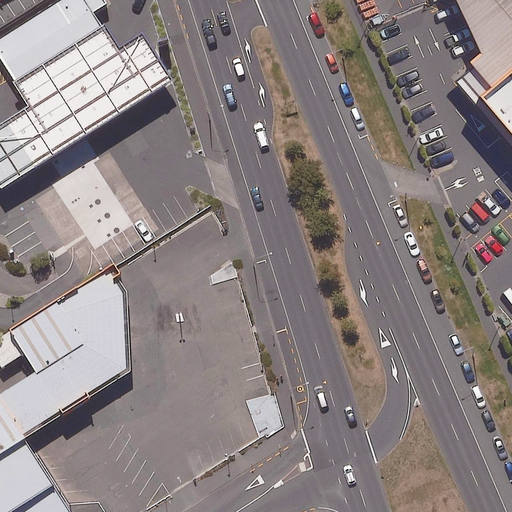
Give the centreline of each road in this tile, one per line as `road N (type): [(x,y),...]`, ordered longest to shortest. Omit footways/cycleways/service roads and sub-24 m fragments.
road 1 (secondary): [(358,201),(489,511)]
road 2 (secondary): [(348,449),(258,154)]
road 3 (secondary): [(358,201),(354,252),(399,397),(382,435),(348,449)]
road 4 (secondary): [(277,0),(358,201)]
road 5 (secondary): [(258,154),(266,99),(243,24),(270,0)]
road 6 (secondary): [(258,154),(208,0)]
road 7 (unclassified): [(235,511),(312,462),(348,449)]
